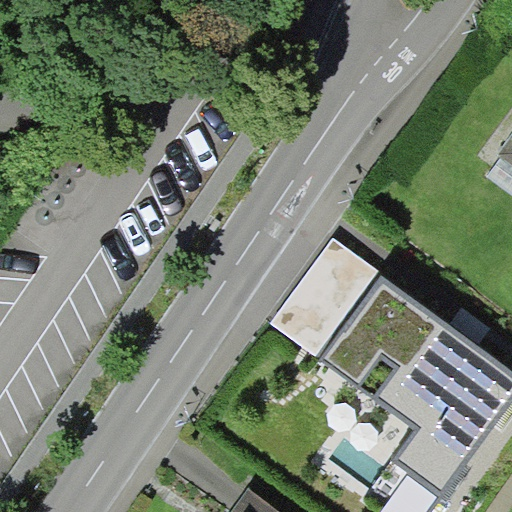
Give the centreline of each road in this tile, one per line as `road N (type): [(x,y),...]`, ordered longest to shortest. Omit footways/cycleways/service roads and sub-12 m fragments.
road 1 (residential): [(64,511),(379,53)]
road 2 (residential): [(0,107),(219,27),(300,21),(379,53)]
